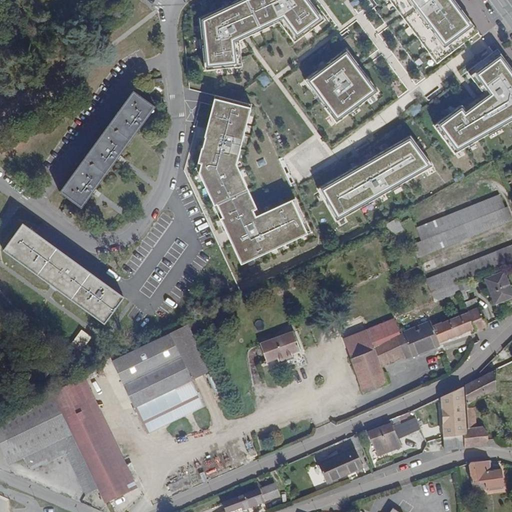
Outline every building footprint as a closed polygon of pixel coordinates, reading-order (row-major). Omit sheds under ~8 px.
[(309,0),(236,0),(199,18),(202,68),(238,65),(237,41),(246,37),(287,19),(301,39),(325,20),(309,0)] [(478,35),(451,0),(391,0),(401,13),(439,64),(478,35)] [(360,68),(347,50),(308,78),(339,121),(378,93),(360,68)] [(511,120),(511,80),(499,62),(472,80),(488,100),(483,104),(463,118),(458,114),(434,131),(453,156),(511,120)] [(264,87),(271,82),(265,75),(259,79),(264,87)] [(133,92),(60,192),(81,208),(93,191),(118,157),(154,108),(133,92)] [(251,103),(215,96),(215,100),(200,172),(244,267),(310,237),(297,204),(261,219),(235,167),(251,103)] [(431,172),(412,138),(364,164),(321,187),(341,222),(431,172)] [(413,245),(417,256),(511,219),(507,206),(504,207),(499,195),(416,228),(422,241),(413,245)] [(382,227),(386,236),(401,229),(396,220),(382,227)] [(23,225),(7,246),(107,319),(123,297),(23,225)] [(460,291),(456,283),(456,282),(511,260),(511,245),(426,279),(435,301),(460,291)] [(485,279),(495,302),(511,295),(511,294),(503,272),(485,279)] [(469,289),(466,280),(456,283),(460,291),(460,293),(465,291),(469,289)] [(469,301),(465,291),(460,293),(464,302),(469,301)] [(464,302),(468,313),(479,309),(475,299),(469,301),(464,302)] [(475,328),(476,330),(486,325),(483,320),(480,311),(479,309),(468,313),(475,328)] [(398,334),(395,335),(404,356),(404,357),(412,354),(428,347),(429,350),(440,346),(439,343),(475,328),(468,313),(442,323),(442,321),(438,322),(439,324),(432,327),(430,322),(398,334)] [(392,319),(389,320),(395,335),(398,334),(392,319)] [(395,335),(389,320),(366,330),(373,348),(380,365),(404,356),(395,335)] [(135,407),(136,406),(190,381),(209,371),(187,326),(113,362),(135,407)] [(81,330),(70,345),(81,355),(92,338),(81,330)] [(366,330),(342,339),(350,358),(373,348),(366,330)] [(260,344),(266,361),(276,358),(278,361),(292,356),(291,353),(299,350),(293,332),(260,344)] [(428,347),(412,354),(414,357),(429,350),(428,347)] [(373,348),(350,358),(364,393),(388,384),(380,365),(373,348)] [(495,370),(481,377),(465,385),(465,386),(466,405),(495,391),(495,370)] [(53,392),(73,434),(95,479),(125,465),(84,378),(53,392)] [(190,381),(136,406),(149,433),(203,407),(190,381)] [(465,429),(462,388),(441,397),(444,437),(465,434),(465,429)] [(95,479),(73,434),(71,436),(51,393),(0,417),(0,443),(9,464),(25,457),(30,469),(65,452),(85,494),(99,487),(95,479)] [(468,429),(475,428),(474,408),(467,409),(468,429)] [(415,417),(393,427),(398,439),(421,429),(415,417)] [(369,432),(378,456),(401,448),(398,439),(393,427),(392,424),(369,432)] [(482,446),(487,440),(487,433),(482,428),(475,428),(468,429),(465,429),(465,434),(444,437),(445,450),(482,446)] [(443,439),(426,439),(426,451),(444,451),(443,439)] [(318,464),(325,480),(337,475),(338,478),(362,466),(355,448),(318,464)] [(489,461),(470,463),(469,466),(472,491),(486,489),(502,487),(503,487),(501,470),(500,470),(490,471),(490,468),(489,462),(489,461)] [(125,465),(95,479),(99,487),(106,502),(136,487),(125,465)] [(260,489),(265,500),(279,495),(274,483),(260,489)] [(242,509),(263,502),(259,489),(223,503),(226,511),(227,511),(241,507),(242,509)]
